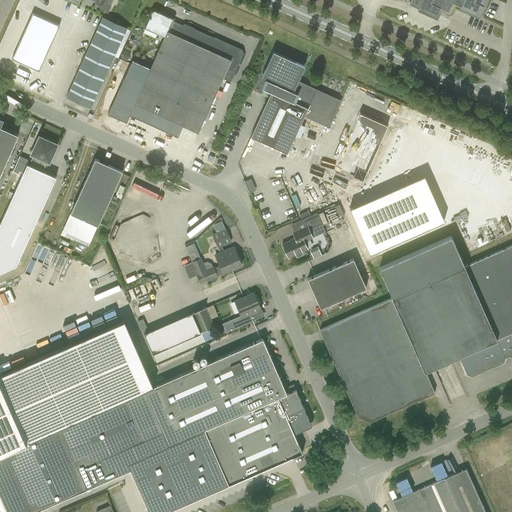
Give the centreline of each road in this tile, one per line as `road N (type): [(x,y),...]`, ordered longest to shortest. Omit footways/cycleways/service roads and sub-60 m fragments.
road 1 (unclassified): [(357,477),(234,199),(0,90)]
road 2 (secondary): [(490,98),(271,0)]
road 3 (unknown): [(174,294),(0,350)]
road 4 (unclassified): [(357,477),(511,410)]
